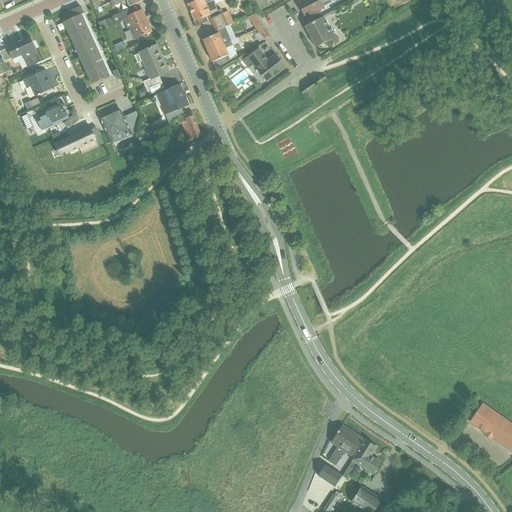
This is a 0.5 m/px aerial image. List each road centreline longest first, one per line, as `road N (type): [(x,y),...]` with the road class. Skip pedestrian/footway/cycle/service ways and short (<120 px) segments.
road 1 (secondary): [(491,511),(463,478),(348,393),(310,340),(287,288)]
road 2 (secondary): [(232,161),(162,0)]
road 3 (residential): [(124,90),(82,109),(35,10)]
road 4 (secondary): [(287,288),(278,234),(232,161)]
road 5 (secondary): [(232,161),(287,288)]
